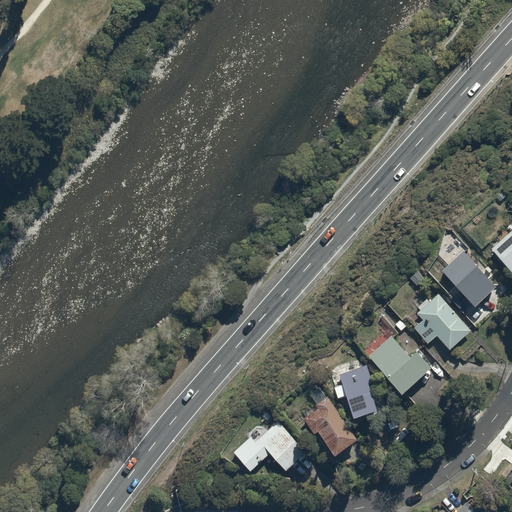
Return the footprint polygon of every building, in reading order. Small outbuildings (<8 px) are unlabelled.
[(511,229),(491,248),(494,252),(511,272),(511,229)] [(464,310),(475,323),(505,297),(465,249),(442,269),(472,304),(464,310)] [(424,319),(414,327),(427,342),(436,335),(448,350),(471,331),(439,292),(416,310),(424,319)] [(411,355),(393,334),(368,355),(401,394),(434,366),(418,348),(411,355)] [(367,365),(339,374),(352,417),(377,410),(368,381),(372,380),(367,365)] [(314,435),(317,432),(334,454),(356,437),(324,395),(298,415),(314,435)] [(250,471),(269,453),(285,470),(306,450),(277,420),(256,440),(251,435),(232,452),(250,471)] [(502,511),(479,486),(452,511),(502,511)]
